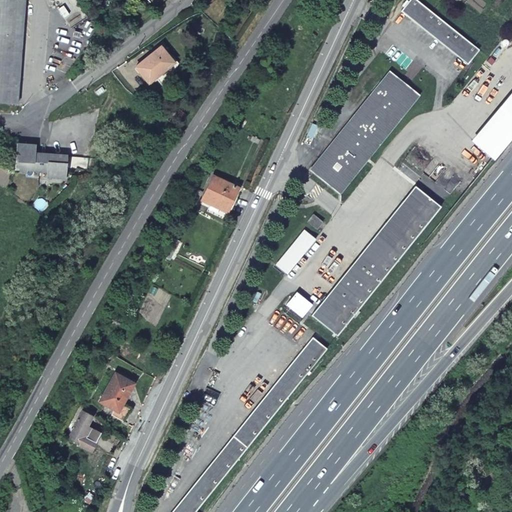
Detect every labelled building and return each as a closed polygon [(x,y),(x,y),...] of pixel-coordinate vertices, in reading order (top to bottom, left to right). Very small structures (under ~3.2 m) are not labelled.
[(0,0),(0,96),(17,97),(23,0),(0,0)] [(424,0),(410,0),(404,8),(471,62),(483,48),(424,0)] [(157,78),(175,63),(162,47),(137,68),(151,83),(157,78)] [(176,65),(175,63),(157,78),(163,87),(176,65)] [(416,96),(393,76),(319,167),(342,187),(416,96)] [(511,136),(511,95),(477,138),(497,154),(511,136)] [(176,105),(168,116),(174,121),(182,110),(176,105)] [(315,133),(309,130),(305,138),(311,141),(315,133)] [(17,139),(17,146),(16,153),(24,153),(23,163),(47,165),(47,170),(56,171),(57,167),(64,168),(65,153),(65,150),(57,149),(57,152),(46,150),(34,148),(36,139),(25,139),(17,139)] [(228,214),(239,193),(218,181),(206,201),(228,214)] [(440,207),(415,187),(311,316),(337,336),(440,207)] [(317,229),(324,219),(319,213),(316,216),(313,211),(308,217),(312,220),(310,222),(317,229)] [(304,228),(274,265),(286,274),(316,238),(304,228)] [(175,260),(183,243),(176,239),(167,256),(175,260)] [(312,305),(296,292),(286,305),(302,318),(312,305)] [(195,511),(326,349),(312,337),(172,511),(195,511)] [(122,403),(128,406),(138,384),(118,375),(104,406),(118,412),(122,403)] [(126,425),(134,409),(128,406),(122,403),(118,412),(115,418),(126,425)] [(99,418),(84,412),(72,439),(98,452),(106,435),(94,429),(99,418)]
